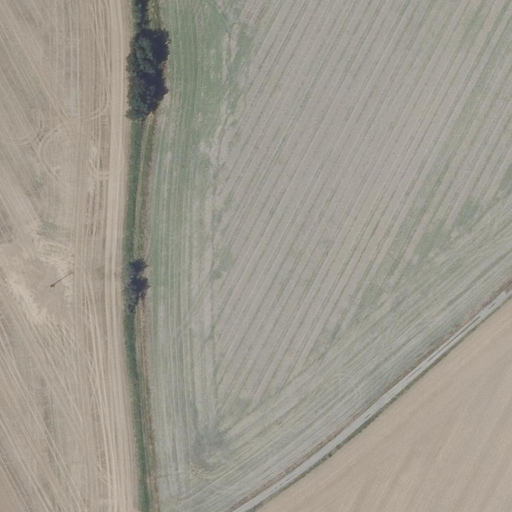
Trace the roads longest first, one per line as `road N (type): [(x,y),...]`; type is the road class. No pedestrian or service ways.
road 1 (track): [(154,511),(136,259),(160,46),(153,0)]
road 2 (track): [(242,511),(511,294)]
